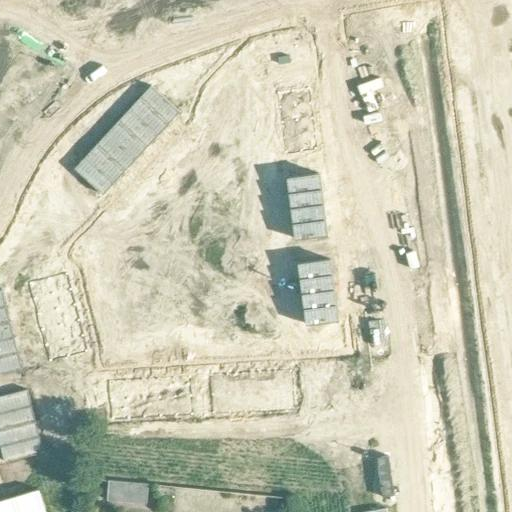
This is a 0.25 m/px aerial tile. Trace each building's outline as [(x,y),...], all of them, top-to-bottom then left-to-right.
[(151,85),(139,98),(168,124),(180,111),(151,85)] [(308,88),(277,92),(279,107),(310,103),(308,88)] [(139,98),(128,109),(157,136),(168,124),(139,98)] [(310,103),(279,107),(281,122),(312,118),(310,103)] [(128,109),(118,121),(146,147),(157,136),(128,109)] [(312,118),(281,122),(283,138),(314,134),(312,118)] [(118,121),(107,133),(135,159),(146,147),(118,121)] [(107,133),(96,145),(124,171),(135,159),(107,133)] [(314,134),(283,138),(285,154),(316,149),(314,134)] [(96,145),(85,156),(114,183),(124,171),(96,145)] [(85,156),(74,168),(103,194),(114,183),(85,156)] [(319,173),(288,177),(290,193),(321,189),(319,173)] [(321,189),(290,193),(292,208),(323,204),(321,189)] [(323,204),(292,208),(294,223),(325,219),(323,204)] [(325,219),(294,223),(296,239),(327,235),(325,219)] [(330,259),(299,263),(301,278),(332,274),(330,259)] [(67,273),(30,283),(34,299),(71,289),(67,273)] [(332,274),(301,278),(303,293),(334,289),(332,274)] [(71,289),(34,299),(38,315),(75,305),(71,289)] [(334,289),(303,293),(305,309),(336,305),(334,289)] [(6,305),(0,306),(0,323),(10,321),(6,305)] [(75,305),(38,315),(41,330),(79,320),(75,305)] [(336,305),(305,309),(307,325),(338,320),(336,305)] [(79,320),(41,330),(45,345),(83,336),(79,320)] [(10,321),(0,323),(0,339),(14,336),(10,321)] [(14,336),(0,339),(0,356),(18,352),(14,336)] [(83,336),(45,345),(50,362),(87,352),(83,336)] [(18,352),(0,356),(0,373),(22,368),(18,352)] [(292,371),(275,372),(277,411),(294,410),(292,371)] [(275,372),(259,373),(261,412),(277,411),(275,372)] [(259,373),(243,374),(245,413),(261,412),(259,373)] [(243,374),(227,375),(229,413),(245,413),(243,374)] [(227,375),(210,376),(213,414),(229,413),(227,375)] [(190,377),(174,378),(176,417),(193,416),(190,377)] [(174,378),(158,379),(160,418),(176,417),(174,378)] [(158,379),(142,380),(144,418),(160,418),(158,379)] [(142,380),(126,381),(128,419),(144,418),(142,380)] [(126,381),(109,382),(112,420),(128,419),(126,381)] [(27,389),(0,395),(0,413),(31,405),(27,389)] [(31,405),(0,413),(0,429),(35,421),(31,405)] [(35,421),(0,429),(0,440),(1,446),(39,436),(35,421)] [(39,436),(1,446),(5,462),(43,452),(39,436)] [(109,481),(107,500),(146,504),(148,485),(148,484),(109,480),(109,481)] [(46,511),(39,487),(0,498),(0,511),(46,511)]
